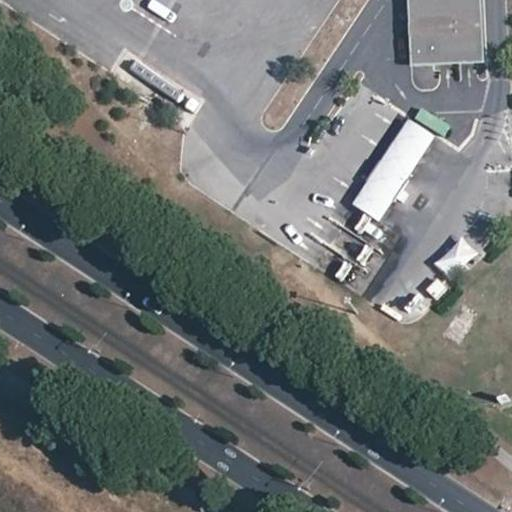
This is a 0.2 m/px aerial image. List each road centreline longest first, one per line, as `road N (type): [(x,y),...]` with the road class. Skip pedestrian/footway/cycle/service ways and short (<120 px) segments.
road 1 (primary): [(473,511),(0,197)]
road 2 (primary): [(0,307),(309,511)]
